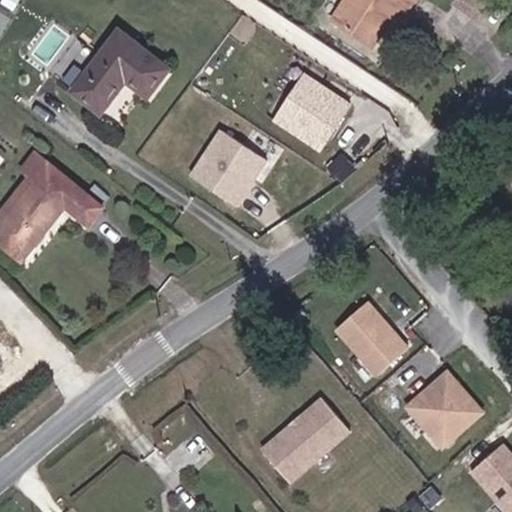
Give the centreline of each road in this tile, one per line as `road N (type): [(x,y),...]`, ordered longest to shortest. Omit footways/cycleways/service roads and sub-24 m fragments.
road 1 (tertiary): [(0,476),(137,361),(372,199)]
road 2 (residential): [(372,199),(511,367)]
road 3 (tertiary): [(372,199),(511,70)]
